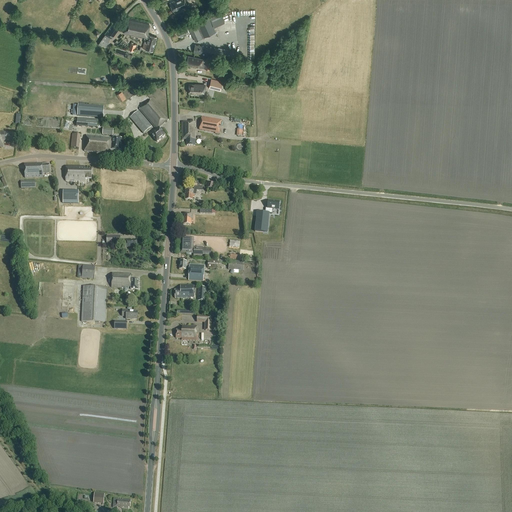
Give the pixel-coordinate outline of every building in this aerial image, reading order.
[(177,0),(174,1),(170,3),(174,12),(178,10),(178,11),(179,10),(180,9),(182,8),(183,9),(188,6),(185,0),(186,0),(177,0)] [(189,26),(191,31),(195,41),(204,38),(216,32),(209,17),(189,26)] [(151,36),(149,35),(149,34),(148,33),(150,24),(149,23),(127,18),(123,33),(143,38),(143,40),(144,40),(143,43),(142,48),(152,51),(156,37),(151,35),(151,36)] [(114,23),(105,35),(110,38),(111,39),(120,27),(114,23)] [(191,31),(189,26),(187,27),(187,26),(178,30),(180,37),(189,33),(189,32),(191,31)] [(110,38),(105,35),(98,44),(102,47),(103,46),(105,47),(109,42),(108,42),(110,38)] [(238,52),(225,50),(195,44),(194,52),(237,60),(238,52)] [(213,60),(206,59),(206,62),(203,61),(203,59),(192,57),(188,56),(186,64),(190,65),(190,66),(201,68),(210,70),(213,60)] [(222,83),(211,80),(209,87),(220,90),(222,83)] [(205,95),(206,85),(195,84),(195,85),(189,84),(189,89),(188,90),(188,92),(189,92),(189,93),(198,93),(198,95),(205,95)] [(150,100),(139,110),(157,130),(151,135),(157,142),(165,135),(159,128),(168,120),(150,100)] [(78,114),(77,116),(102,118),(103,116),(103,108),(78,106),(78,114)] [(139,110),(129,118),(143,134),(152,126),(139,110)] [(202,117),(199,130),(215,133),(215,134),(219,135),(220,129),(217,129),(218,125),(220,125),(221,120),(202,117)] [(97,128),(98,120),(77,119),(77,127),(97,128)] [(195,145),(195,139),(194,122),(182,123),(182,140),(186,140),(187,145),(195,145)] [(3,132),(0,132),(0,147),(2,147),(2,141),(13,141),(13,133),(3,133),(3,132)] [(71,148),(79,149),(80,135),(72,134),(71,148)] [(111,154),(111,150),(121,151),(122,139),(112,138),(86,136),(85,152),(111,154)] [(49,164),(42,165),(42,163),(25,164),(25,178),(43,177),(43,174),(50,174),(49,164)] [(84,167),(66,167),(66,181),(85,181),(85,179),(91,179),(91,169),(84,169),(84,167)] [(36,188),(35,181),(20,181),(21,189),(36,188)] [(195,181),(194,190),(197,190),(204,191),(204,187),(200,186),(200,182),(195,181)] [(197,195),(197,190),(194,190),(185,189),(185,194),(186,194),(185,200),(193,200),(193,198),(195,198),(195,195),(197,195)] [(78,192),(63,191),(63,203),(78,204),(78,192)] [(278,210),(279,202),(268,200),(267,213),(257,212),(255,231),(267,233),(269,209),(278,210)] [(193,219),(193,214),(183,213),(183,218),(184,218),(183,224),(191,225),(192,219),(193,219)] [(106,244),(120,244),(120,236),(106,236),(106,244)] [(181,246),(180,246),(180,248),(181,248),(181,253),(194,253),(193,256),(211,257),(211,249),(198,248),(198,247),(193,247),(193,238),(181,238),(181,246)] [(218,264),(224,264),(226,264),(226,260),(218,260),(218,261),(208,260),(208,269),(218,269),(218,264)] [(228,270),(243,271),(244,262),(229,260),(228,270)] [(204,266),(186,265),(187,262),(180,261),(179,270),(186,270),(189,270),(188,281),(203,282),(204,266)] [(77,278),(82,278),(94,279),(95,266),(78,265),(77,278)] [(139,279),(131,279),(131,274),(112,273),(111,287),(131,288),(131,290),(138,290),(139,279)] [(189,285),(180,286),(180,290),(175,290),(175,299),(181,298),(182,299),(195,298),(194,285),(189,286),(189,285)] [(105,323),(106,294),(107,287),(83,286),(81,322),(105,323)] [(207,288),(197,287),(197,301),(206,301),(207,288)] [(137,319),(137,312),(127,311),(127,310),(122,310),(122,316),(126,317),(126,319),(137,319)] [(205,331),(211,331),(212,316),(198,315),(197,322),(206,323),(205,331)] [(182,330),(176,330),(176,338),(184,339),(196,339),(197,326),(182,326),(182,330)] [(105,494),(94,493),(93,503),(103,504),(105,494)] [(131,500),(123,499),(122,500),(121,500),(121,499),(113,498),(113,508),(117,509),(117,508),(122,508),(122,509),(128,509),(129,508),(130,508),(131,500)]
